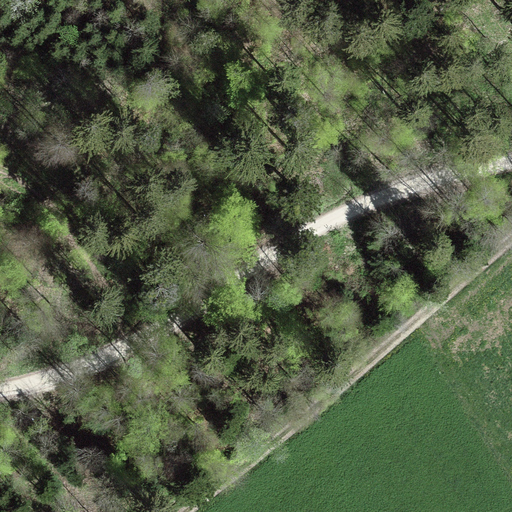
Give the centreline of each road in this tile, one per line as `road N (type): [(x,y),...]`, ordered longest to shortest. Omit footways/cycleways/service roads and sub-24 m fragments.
road 1 (unclassified): [(511,161),(358,208),(172,323),(76,370),(0,389)]
road 2 (track): [(187,511),(511,237)]
